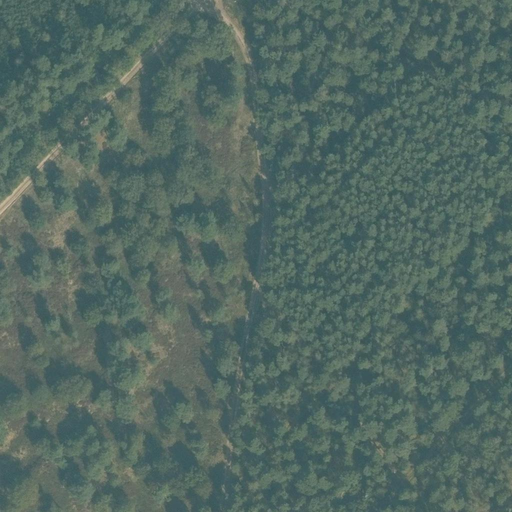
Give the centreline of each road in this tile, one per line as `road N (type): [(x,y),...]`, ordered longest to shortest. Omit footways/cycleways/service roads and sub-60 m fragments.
road 1 (track): [(202,0),(251,44),(261,211),(222,511)]
road 2 (track): [(0,206),(191,0)]
road 3 (track): [(356,0),(435,76),(505,0)]
road 4 (track): [(0,99),(56,90),(113,32),(163,0)]
road 5 (track): [(377,511),(511,367)]
